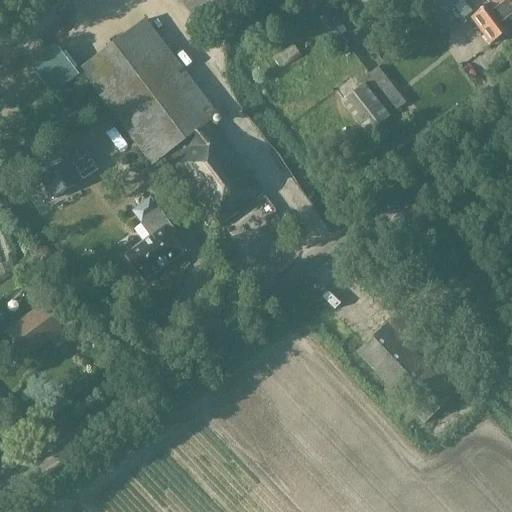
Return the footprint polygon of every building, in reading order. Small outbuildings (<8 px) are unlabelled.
[(179,0),(197,22),(224,0),(179,0)] [(462,1),(463,0),(430,0),(451,27),(469,12),(462,1)] [(507,28),(511,24),(511,0),(485,0),(488,3),(468,17),(487,44),(508,30),(507,28)] [(158,16),(176,37),(181,32),(163,11),(158,16)] [(104,49),(76,70),(157,176),(160,173),(167,168),(175,179),(213,229),(261,195),(207,123),(217,115),(144,19),(104,49)] [(56,50),(29,71),(50,97),(76,76),(56,50)] [(366,136),(388,116),(361,84),(357,87),(349,77),(334,89),(341,100),(338,102),(366,136)] [(82,150),(37,179),(50,200),(95,170),(82,150)] [(149,237),(122,256),(141,282),(182,252),(164,228),(167,226),(156,211),(139,224),(149,237)] [(40,304),(1,333),(22,359),(59,331),(40,304)] [(395,315),(384,324),(354,353),(423,426),(454,397),(452,396),(462,386),(395,315)] [(0,429),(11,420),(4,411),(0,413),(0,429)]
